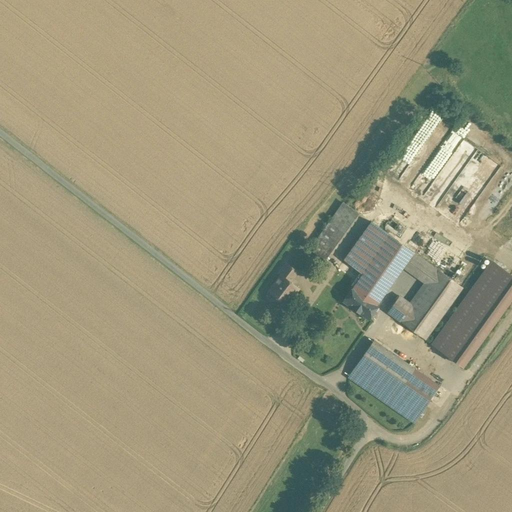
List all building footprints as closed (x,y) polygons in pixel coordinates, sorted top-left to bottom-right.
[(454,179),(436,208),(461,223),(499,163),(465,141),(448,168),(453,171),(450,176),(454,179)] [(375,201),(371,194),(363,192),(356,196),(354,204),(358,211),(366,213),(373,209),(375,201)] [(344,203),(310,249),(325,260),(358,214),(344,203)] [(372,222),(345,260),(352,265),(360,254),(379,227),(372,222)] [(379,227),(360,254),(371,262),(390,234),(380,227),(379,227)] [(363,273),(362,274),(385,292),(398,274),(408,260),(414,252),(390,234),(371,262),(363,273)] [(427,262),(414,252),(408,260),(421,270),(427,262)] [(360,254),(352,265),(363,273),(371,262),(360,254)] [(398,274),(417,288),(422,281),(423,279),(417,275),(421,270),(408,260),(398,274)] [(511,275),(492,261),(433,344),(463,366),(511,296),(511,275)] [(421,270),(417,275),(423,279),(433,266),(427,262),(421,270)] [(286,263),(278,273),(281,275),(285,278),(288,275),(294,277),(298,272),(286,263)] [(423,279),(422,281),(429,286),(440,271),(433,266),(423,279)] [(416,295),(409,304),(408,303),(397,318),(424,337),(460,286),(440,271),(429,286),(420,297),(416,295)] [(385,292),(362,274),(343,301),(368,320),(379,304),(378,303),(385,292)] [(298,288),(285,278),(281,275),(269,291),(267,294),(267,297),(271,300),(274,299),(276,297),(284,302),(290,294),(292,296),(298,288)] [(429,286),(422,281),(417,288),(414,293),(416,295),(420,297),(429,286)] [(401,293),(388,311),(397,318),(408,303),(404,300),(407,297),(401,293)] [(415,368),(373,340),(363,355),(405,383),(415,368)] [(405,383),(363,355),(349,375),(415,421),(429,400),(405,383)] [(440,385),(415,368),(405,383),(429,400),(440,385)]
